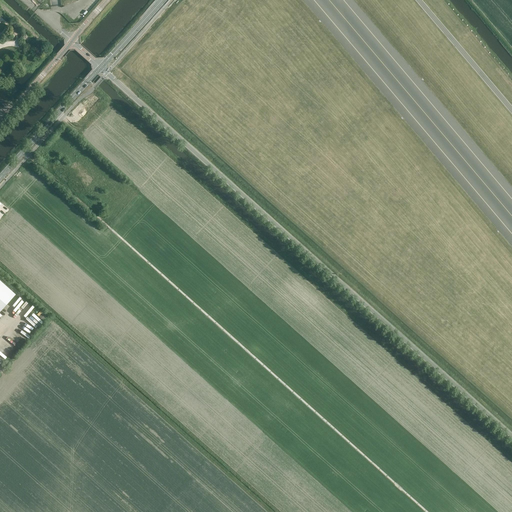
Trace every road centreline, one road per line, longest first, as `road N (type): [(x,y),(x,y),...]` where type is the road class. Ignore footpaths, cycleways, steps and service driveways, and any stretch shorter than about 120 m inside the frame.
road 1 (unclassified): [(511,436),(100,67)]
road 2 (secondary): [(0,178),(100,67)]
